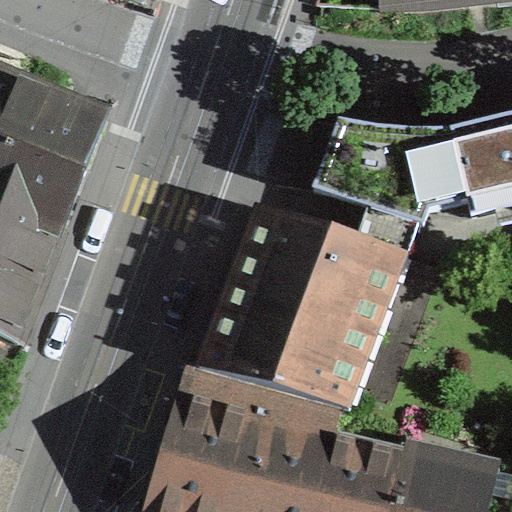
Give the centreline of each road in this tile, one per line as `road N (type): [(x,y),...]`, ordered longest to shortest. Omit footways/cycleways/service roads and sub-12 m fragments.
road 1 (secondary): [(210,63),(49,511)]
road 2 (residential): [(222,27),(400,68),(511,49)]
road 3 (residential): [(210,63),(23,0)]
